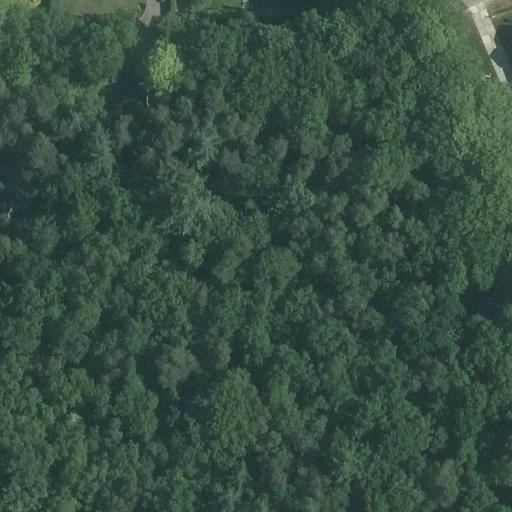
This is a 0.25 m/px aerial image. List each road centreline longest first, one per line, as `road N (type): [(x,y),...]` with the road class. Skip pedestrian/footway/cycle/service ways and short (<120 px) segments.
road 1 (unclassified): [(464,0),(348,36),(244,51),(0,28)]
road 2 (track): [(511,229),(384,0)]
